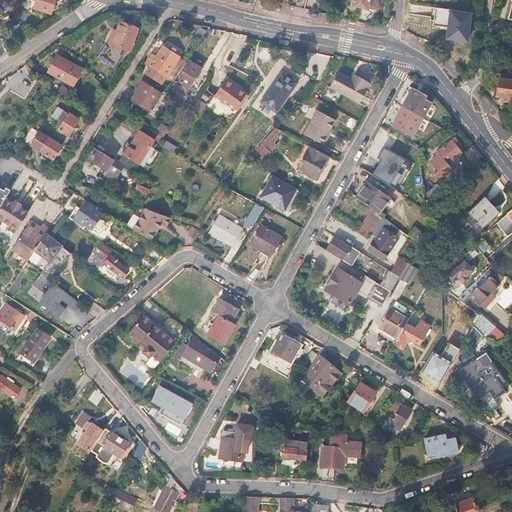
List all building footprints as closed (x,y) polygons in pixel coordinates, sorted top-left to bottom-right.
[(0,0),(0,7),(3,11),(18,2),(16,0),(0,0)] [(36,0),(34,7),(51,13),(55,0),(36,0)] [(380,0),(356,0),(356,4),(379,9),(380,0)] [(472,13),(450,9),(446,40),(468,43),(472,13)] [(137,27),(120,21),(116,33),(112,32),(109,42),(130,49),(137,27)] [(21,42),(28,37),(20,23),(12,28),(21,42)] [(149,65),(145,73),(162,84),(180,58),(162,46),(155,56),(152,54),(145,63),(149,65)] [(56,57),(47,72),(64,80),(72,65),(56,57)] [(189,60),(176,81),(188,89),(191,86),(201,68),(189,60)] [(338,71),(331,86),(361,102),(369,88),(366,86),(369,81),(355,74),(353,78),(352,79),(338,71)] [(283,72),(263,100),(277,111),(298,82),(283,72)] [(511,75),(499,74),(497,92),(506,94),(506,97),(511,97),(511,75)] [(216,95),(236,108),(247,92),(227,78),(216,95)] [(188,89),(176,81),(169,91),(181,99),(188,89)] [(142,82),(131,100),(149,110),(160,93),(142,82)] [(58,92),(65,97),(69,92),(62,86),(58,92)] [(414,87),(403,106),(422,116),(430,101),(425,97),(427,95),(414,87)] [(204,106),(197,102),(194,107),(201,111),(204,106)] [(422,116),(403,106),(392,124),(412,135),(422,116)] [(25,121),(33,126),(39,116),(26,108),(20,118),(25,121)] [(60,108),(54,117),(59,120),(55,127),(68,135),(77,119),(60,108)] [(317,110),(304,134),(324,144),(329,135),(327,133),(335,119),(317,110)] [(20,118),(17,124),(21,127),(25,121),(20,118)] [(152,131),(162,137),(168,128),(158,121),(152,131)] [(284,132),(276,128),(257,150),(266,158),(271,152),(269,149),(284,132)] [(138,129),(123,153),(138,162),(153,140),(138,129)] [(61,145),(45,136),(41,134),(34,146),(53,158),(61,145)] [(166,140),(163,146),(174,151),(177,145),(166,140)] [(443,167),(434,175),(440,183),(452,173),(446,165),(457,156),(453,149),(456,146),(451,141),(433,156),(443,167)] [(323,170),(331,156),(309,145),(299,167),(304,170),(303,172),(316,179),(321,169),(323,170)] [(373,170),(371,173),(385,182),(399,154),(395,152),(384,146),(373,170)] [(115,180),(124,163),(114,157),(112,159),(95,148),(88,159),(106,169),(104,173),(115,180)] [(296,188),(273,176),(262,196),(285,209),(296,188)] [(14,183),(7,179),(0,190),(0,198),(3,201),(14,183)] [(356,197),(378,213),(388,197),(367,182),(356,197)] [(423,192),(431,202),(442,192),(434,183),(423,192)] [(133,192),(145,198),(150,190),(137,184),(133,192)] [(13,202),(6,197),(5,200),(0,207),(0,218),(17,229),(28,212),(28,211),(21,206),(20,202),(17,201),(13,202)] [(496,213),(482,197),(478,201),(468,211),(482,226),(496,213)] [(69,216),(82,226),(85,223),(92,228),(95,223),(100,227),(104,220),(99,217),(102,212),(95,208),(96,206),(86,199),(79,208),(76,205),(69,216)] [(237,201),(241,217),(249,215),(245,199),(237,201)] [(138,232),(152,241),(162,225),(167,229),(173,218),(144,208),(131,228),(138,232)] [(511,209),(497,222),(508,236),(511,232),(511,209)] [(370,236),(379,216),(368,211),(358,231),(370,236)] [(219,214),(208,232),(231,246),(242,229),(219,214)] [(12,248),(28,260),(40,241),(45,234),(46,232),(49,227),(42,223),(40,226),(31,220),(12,248)] [(261,226),(250,243),(271,256),(281,237),(261,226)] [(408,234),(429,248),(428,236),(413,226),(408,234)] [(195,239),(199,230),(192,227),(189,236),(195,239)] [(384,234),(380,232),(370,249),(384,259),(398,236),(386,229),(384,234)] [(55,253),(61,243),(57,240),(52,236),(46,232),(45,234),(40,241),(46,246),(41,253),(42,255),(40,259),(48,264),(56,254),(55,253)] [(55,232),(52,236),(57,240),(60,235),(55,232)] [(335,235),(327,250),(352,265),(357,256),(355,255),(358,249),(335,235)] [(107,263),(109,264),(105,270),(113,276),(116,272),(122,276),(128,269),(116,260),(119,255),(104,243),(95,256),(106,265),(107,263)] [(400,275),(407,262),(399,258),(391,270),(400,275)] [(433,277),(440,283),(457,267),(451,261),(433,277)] [(400,275),(399,276),(410,283),(417,269),(407,262),(400,275)] [(362,282),(337,267),(324,289),(348,304),(362,282)] [(31,287),(34,289),(40,279),(47,283),(49,281),(32,268),(23,281),(31,287)] [(380,284),(391,290),(399,276),(400,275),(391,270),(389,269),(380,284)] [(487,278),(483,274),(458,298),(463,302),(471,295),(477,301),(484,295),(477,288),(480,285),(489,294),(497,286),(489,276),(487,278)] [(366,295),(382,304),(391,290),(380,284),(375,281),(366,295)] [(39,305),(78,328),(84,317),(77,313),(83,303),(52,284),(39,305)] [(233,323),(236,316),(240,309),(221,299),(215,311),(214,313),(218,315),(208,334),(224,343),(235,325),(233,323)] [(92,309),(101,315),(106,310),(97,303),(92,309)] [(7,304),(0,313),(0,319),(13,328),(22,314),(7,304)] [(403,326),(405,323),(407,319),(408,318),(389,306),(378,324),(396,337),(403,326)] [(418,312),(413,309),(408,318),(407,319),(412,322),(418,312)] [(496,343),(505,333),(482,315),(474,325),(496,343)] [(175,342),(144,316),(129,334),(139,342),(137,345),(144,351),(142,353),(148,358),(151,355),(160,362),(175,342)] [(413,339),(420,343),(430,326),(419,319),(414,328),(405,323),(403,326),(396,337),(393,342),(402,348),(406,341),(413,339)] [(37,329),(21,354),(33,362),(50,338),(37,329)] [(300,345),(284,336),(282,340),(280,343),(277,341),(272,351),(291,361),(294,354),(299,357),(302,349),(298,347),(300,345)] [(188,348),(182,344),(173,357),(170,362),(179,368),(186,357),(210,372),(219,355),(192,340),(188,348)] [(311,363),(316,356),(311,352),(301,364),(305,368),(311,363)] [(486,353),(458,372),(476,400),(489,391),(493,399),(504,393),(495,375),(498,372),(486,353)] [(331,365),(318,354),(316,356),(311,363),(314,365),(306,375),(316,383),(331,365)] [(142,385),(148,373),(124,361),(118,373),(142,385)] [(0,373),(0,390),(1,388),(14,398),(20,388),(0,373)] [(307,383),(300,377),(293,387),(300,392),(307,383)] [(360,382),(348,400),(363,410),(375,392),(360,382)] [(191,404),(160,387),(152,400),(167,408),(164,414),(181,423),(191,404)] [(394,418),(386,431),(395,435),(410,410),(395,400),(387,414),(394,418)] [(80,444),(90,450),(104,429),(93,423),(93,424),(89,422),(85,429),(89,431),(80,444)] [(222,438),(219,456),(242,460),(244,441),(248,442),(249,436),(252,436),(253,427),(236,425),(236,429),(229,428),(226,429),(224,430),(223,437),(222,438)] [(132,444),(106,428),(101,436),(98,441),(124,458),(132,444)] [(345,439),(345,433),(329,431),(328,445),(321,444),(319,466),(342,467),(343,454),(359,455),(360,441),(345,439)] [(445,434),(424,439),(427,455),(437,453),(437,455),(458,452),(473,451),(472,443),(456,443),(454,438),(446,439),(445,434)] [(306,441),(283,438),(281,456),(305,459),(306,449),(305,449),(306,441)] [(146,445),(141,439),(133,455),(140,459),(146,445)] [(267,463),(259,463),(259,476),(267,476),(267,463)] [(180,492),(182,487),(172,475),(154,506),(167,511),(168,511),(176,498),(178,500),(182,493),(180,492)] [(136,499),(117,490),(112,503),(131,511),(136,499)] [(249,496),(245,496),(242,511),(257,511),(260,496),(249,496)] [(293,498),(280,497),(280,510),(279,511),(303,511),(294,511),(293,498)] [(453,506),(442,509),(442,511),(476,511),(472,498),(453,504),(453,506)] [(326,511),(328,504),(315,502),(313,511),(326,511)]
